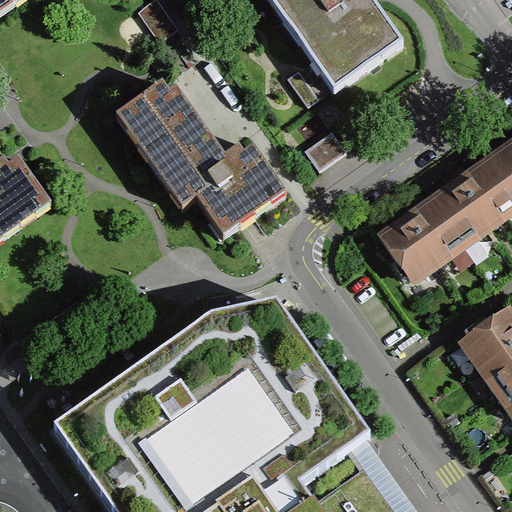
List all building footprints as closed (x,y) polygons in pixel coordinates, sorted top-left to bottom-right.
[(0,0),(0,28),(20,14),(40,0),(0,0)] [(274,0),(335,86),(403,38),(375,0),(274,0)] [(183,84),(131,120),(197,214),(210,205),(235,241),(298,196),(264,145),(238,163),(183,84)] [(345,156),(328,133),(320,140),(303,151),(317,174),(345,156)] [(511,214),(511,138),(377,234),(413,284),(511,214)] [(0,253),(64,207),(27,154),(0,174),(0,253)] [(212,309),(51,423),(115,511),(387,511),(360,470),(315,506),(302,488),(348,454),(370,438),(291,318),(276,295),(212,309)] [(511,304),(511,303),(457,341),(511,420),(511,304)] [(418,511),(370,438),(348,454),(360,470),(387,511),(418,511)]
